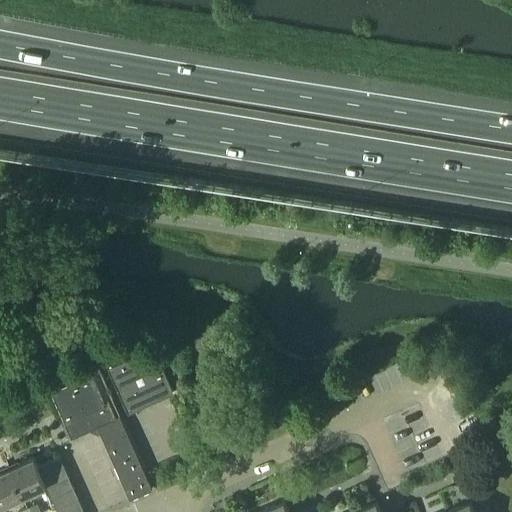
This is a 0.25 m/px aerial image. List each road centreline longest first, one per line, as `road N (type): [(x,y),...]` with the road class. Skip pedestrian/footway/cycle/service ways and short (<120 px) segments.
road 1 (motorway): [(511,130),(0,45)]
road 2 (motorway): [(0,100),(511,182)]
road 3 (residential): [(181,501),(424,390)]
